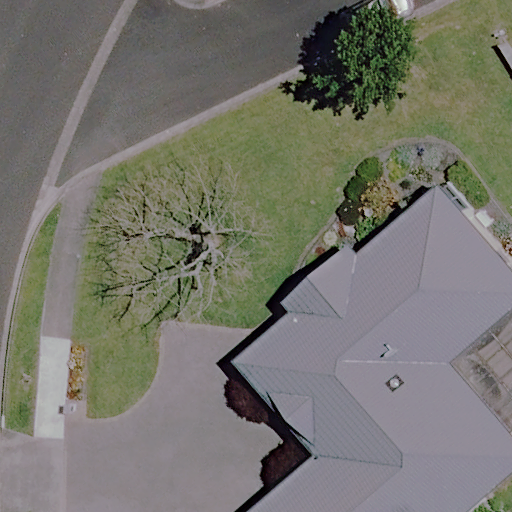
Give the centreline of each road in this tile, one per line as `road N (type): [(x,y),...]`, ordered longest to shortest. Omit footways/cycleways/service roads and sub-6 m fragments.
road 1 (residential): [(301,0),(0,149)]
road 2 (residential): [(0,124),(54,0)]
